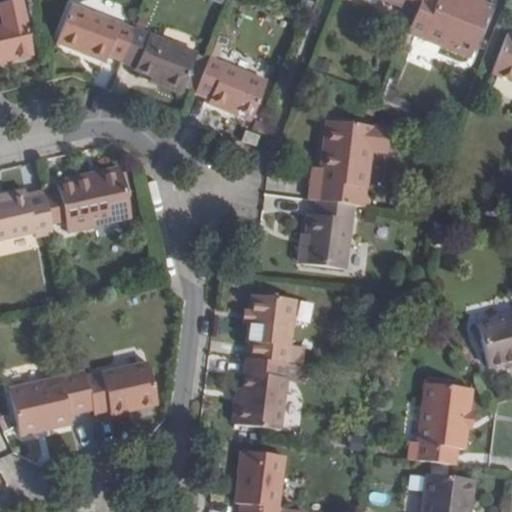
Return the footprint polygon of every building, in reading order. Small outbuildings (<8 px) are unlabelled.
[(0,58),(11,56),(12,59),(35,55),(23,0),(22,0),(0,5),(4,19),(0,20),(0,58)] [(421,0),(393,0),(418,10),(421,0)] [(421,0),(418,10),(409,32),(470,57),(491,6),(478,0),(421,0)] [(111,54),(124,59),(137,27),(75,2),(59,42),(80,51),(82,47),(109,58),(111,54)] [(137,27),(124,59),(137,65),(137,69),(164,80),(161,85),(183,93),(199,53),(137,27)] [(511,34),(507,33),(491,71),(511,78),(511,34)] [(107,62),(109,58),(82,47),(80,51),(107,62)] [(209,59),(196,91),(211,97),(208,102),(225,109),(227,104),(253,114),(266,81),(209,59)] [(390,78),(381,102),(389,105),(393,94),(398,82),(390,78)] [(375,99),(363,94),(358,109),(370,114),(375,99)] [(389,105),(408,112),(414,101),(393,94),(389,105)] [(227,104),(225,109),(251,120),(253,114),(227,104)] [(314,181),(311,200),(319,201),(356,206),(367,207),(369,197),(375,150),(392,152),(394,130),(332,122),(324,170),(323,183),(314,181)] [(255,128),(265,133),(268,126),(258,123),(255,128)] [(247,134),(243,144),(258,151),(262,140),(247,134)] [(58,185),(65,219),(67,226),(95,220),(94,217),(130,208),(121,166),(71,177),(72,182),(58,185)] [(316,169),(314,181),(323,183),(324,170),(316,169)] [(57,180),(58,185),(72,182),(71,177),(57,180)] [(58,185),(43,189),(50,223),(65,219),(58,185)] [(35,238),(53,234),(50,223),(43,189),(25,194),(24,188),(7,192),(8,197),(0,198),(0,239),(34,232),(35,238)] [(356,206),(319,201),(316,215),(310,214),(307,235),(303,264),(348,270),(356,206)] [(94,217),(95,220),(131,212),(130,208),(94,217)] [(303,264),(307,235),(304,235),(299,264),(303,264)] [(251,344),(249,360),(289,365),(297,300),(253,293),(250,313),(249,325),(246,344),(251,344)] [(58,306),(56,297),(43,300),(45,310),(58,306)] [(511,318),(477,328),(489,371),(506,366),(511,364),(511,318)] [(249,360),(247,359),(243,389),(242,401),(238,401),(235,425),(279,430),(286,379),(299,380),(301,367),(289,365),(249,360)] [(92,409),(93,413),(107,410),(108,416),(155,405),(146,364),(85,377),(92,409)] [(92,409),(85,377),(84,373),(8,390),(18,436),(38,433),(36,427),(69,420),(68,415),(92,409)] [(417,444),(414,462),(453,466),(454,447),(463,448),(466,426),(469,408),(471,388),(424,382),(422,398),(425,399),(424,412),(421,413),(419,424),(422,427),(420,444),(417,444)] [(242,401),(243,389),(237,388),(232,424),(235,425),(238,401),(242,401)] [(241,505),(239,511),(280,511),(281,510),(277,509),(284,458),(241,452),(234,504),(241,505)] [(412,472),(406,511),(446,511),(448,500),(454,501),(456,478),(412,472)]
